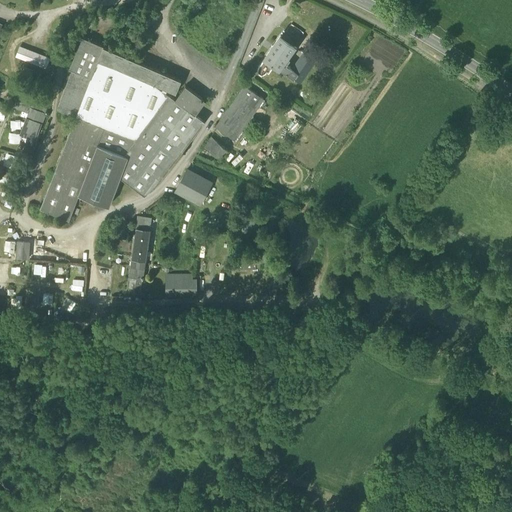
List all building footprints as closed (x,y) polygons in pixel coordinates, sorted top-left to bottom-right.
[(280,36),(265,58),(258,67),(257,72),(261,74),(266,72),(266,71),(268,72),(272,66),(276,69),(278,67),(288,74),(292,68),(286,64),(290,58),(287,56),(294,46),(292,44),(296,39),(286,31),(282,37),(280,36)] [(175,93),(181,80),(82,37),(69,69),(78,72),(92,77),(79,109),(77,115),(41,209),(69,220),(79,194),(109,205),(120,176),(145,195),(155,187),(205,121),(196,114),(206,100),(186,85),(175,99),(154,83),(175,93)] [(20,46),(19,49),(26,52),(31,54),(48,60),(49,57),(20,46)] [(16,56),(23,58),(26,52),(19,49),(16,56)] [(288,74),(299,82),(314,61),(315,60),(304,52),(292,68),(288,74)] [(48,60),(31,54),(28,60),(46,67),(48,60)] [(26,67),(21,79),(28,81),(32,70),(26,67)] [(79,109),(92,77),(78,72),(66,103),(79,109)] [(216,127),(234,140),(263,99),(245,86),(216,127)] [(21,99),(17,109),(29,113),(31,107),(46,113),(47,109),(21,99)] [(289,107),(308,120),(312,114),(293,101),(289,107)] [(31,107),(29,113),(27,117),(21,134),(33,138),(36,132),(34,131),(37,121),(42,123),(46,113),(31,107)] [(21,134),(27,117),(26,117),(20,135),(35,140),(42,123),(37,121),(34,131),(36,132),(33,138),(21,134)] [(203,146),(211,152),(218,142),(209,136),(203,146)] [(228,149),(218,142),(211,152),(221,159),(228,149)] [(231,162),(236,153),(230,150),(225,158),(231,162)] [(234,164),(242,156),(239,153),(230,160),(234,164)] [(176,191),(200,204),(212,183),(187,169),(176,191)] [(139,216),(137,227),(149,229),(151,218),(139,216)] [(137,227),(132,258),(144,260),(149,229),(137,227)] [(15,257),(28,259),(30,241),(17,240),(15,257)] [(226,269),(260,268),(260,257),(226,258),(226,269)] [(142,278),(144,260),(132,258),(129,276),(142,278)] [(71,277),(71,266),(81,266),(81,262),(54,261),(54,277),(71,277)] [(33,263),(33,272),(40,273),(41,263),(33,263)] [(71,277),(80,277),(80,267),(71,267),(71,277)] [(191,275),(166,275),(166,280),(166,294),(196,294),(196,287),(194,287),(191,285),(191,280),(191,275)] [(127,292),(139,294),(142,278),(129,276),(127,292)] [(52,303),(53,293),(43,292),(42,302),(52,303)]
